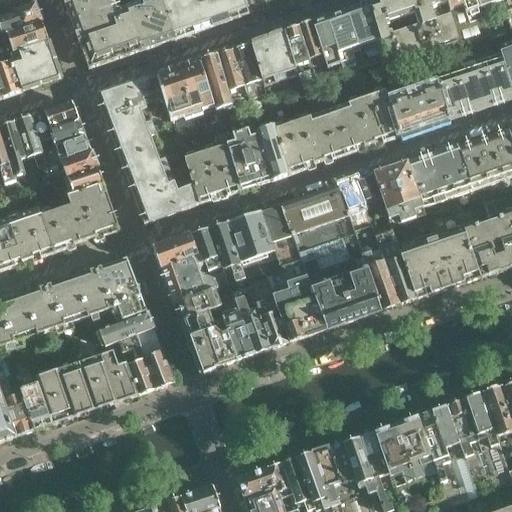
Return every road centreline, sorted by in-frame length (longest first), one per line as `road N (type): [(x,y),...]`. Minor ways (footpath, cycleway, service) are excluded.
road 1 (residential): [(135,239),(511,111)]
road 2 (residential): [(511,283),(192,393)]
road 3 (residential): [(221,474),(511,374)]
road 4 (residential): [(334,0),(79,89)]
road 5 (residential): [(192,393),(0,460)]
road 6 (residential): [(135,239),(192,393)]
road 7 (residential): [(79,89),(135,239)]
road 8 (residential): [(0,286),(135,239)]
road 9 (residential): [(107,511),(221,474)]
